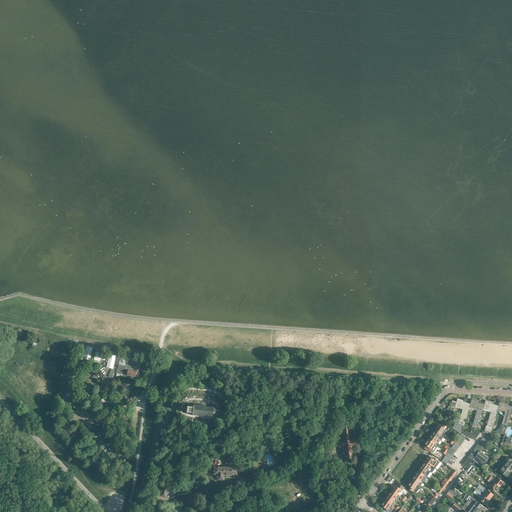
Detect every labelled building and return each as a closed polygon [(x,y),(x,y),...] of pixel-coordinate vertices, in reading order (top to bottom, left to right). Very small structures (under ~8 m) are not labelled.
[(103,376),(100,383),(103,384),(104,382),(110,385),(117,368),(113,367),(115,358),(112,357),(110,364),(108,363),(106,369),(109,370),(110,367),(111,367),(111,369),(107,378),(103,376)] [(137,366),(127,364),(125,370),(118,368),(117,371),(121,372),(121,374),(127,375),(127,376),(131,376),(130,380),(134,380),(135,377),(137,366)] [(245,380),(242,383),(247,389),(251,386),(249,384),(251,382),(249,379),(247,381),(245,380)] [(72,387),(67,385),(62,397),(66,399),(69,389),(71,390),(72,387)] [(351,389),(345,392),(348,397),(354,393),(351,389)] [(470,404),(463,402),(463,400),(457,398),(456,402),(452,401),(451,406),(455,407),(463,409),(458,426),(454,425),(453,429),(460,434),(461,429),(463,430),(464,426),(469,408),(470,404)] [(484,405),(477,403),(477,401),(471,399),(470,404),(469,408),(477,410),(473,425),(472,425),(472,427),(477,429),(483,409),(484,405)] [(484,405),(483,409),(491,411),(487,426),(486,425),(485,431),(491,433),(497,410),(498,406),(491,404),(491,402),(485,400),(484,405)] [(511,409),(511,406),(505,405),(506,403),(500,401),(498,406),(497,410),(506,412),(499,433),(505,435),(511,413),(511,409)] [(187,406),(186,410),(186,413),(192,413),(192,415),(205,416),(205,415),(211,416),(215,414),(216,410),(212,408),(206,407),(193,405),(193,407),(187,406)] [(104,418),(101,422),(110,430),(113,426),(104,418)] [(127,424),(117,418),(115,421),(126,427),(127,424)] [(71,433),(60,422),(57,426),(68,436),(71,433)] [(439,425),(435,430),(443,435),(447,430),(446,430),(448,426),(443,423),(440,426),(439,425)] [(385,424),(381,427),(386,432),(390,429),(385,424)] [(343,447),(345,459),(345,460),(352,459),(351,447),(356,446),(355,440),(349,441),(347,426),(343,426),(345,441),(337,442),(338,448),(343,447)] [(444,436),(443,435),(435,430),(434,432),(433,431),(431,433),(432,434),(440,440),(440,441),(444,436)] [(432,434),(428,439),(436,445),(440,440),(432,434)] [(463,441),(458,438),(455,443),(459,447),(463,441)] [(425,444),(426,445),(424,448),(429,452),(433,446),(436,449),(438,446),(436,445),(428,439),(425,444)] [(477,455),(475,457),(473,460),(480,465),(482,463),(485,465),(490,459),(480,451),(478,453),(477,455)] [(429,456),(425,461),(431,465),(435,468),(440,462),(438,461),(433,458),(433,459),(429,456)] [(507,461),(503,466),(511,472),(511,471),(511,463),(511,464),(511,463),(511,460),(508,458),(506,460),(507,461)] [(431,465),(425,461),(422,466),(430,472),(432,473),(435,468),(431,465)] [(465,470),(469,473),(470,474),(474,468),(469,464),(469,465),(467,467),(465,470)] [(120,474),(109,465),(105,469),(117,479),(120,474)] [(220,467),(213,466),(213,475),(217,475),(217,476),(216,476),(216,478),(217,478),(217,480),(223,480),(223,474),(225,474),(225,475),(227,475),(227,476),(231,476),(231,475),(236,475),(237,467),(230,467),(228,467),(223,467),(223,468),(220,467)] [(422,466),(418,471),(427,477),(430,472),(422,466)] [(511,472),(503,466),(499,471),(507,477),(511,472)] [(448,477),(452,479),(453,478),(454,478),(457,473),(457,472),(454,470),(448,477)] [(427,477),(418,471),(415,476),(421,480),(423,481),(427,477)] [(421,480),(415,476),(411,480),(418,485),(421,480)] [(491,480),(494,482),(500,487),(503,482),(499,478),(497,480),(495,478),(494,478),(493,477),(491,480)] [(408,486),(409,486),(408,488),(413,492),(416,487),(419,489),(421,487),(418,485),(411,480),(408,486)] [(489,482),(489,483),(491,485),(490,487),(496,491),(500,487),(494,482),(491,480),(489,482)] [(395,486),(392,491),(398,495),(403,487),(399,484),(397,487),(395,486)] [(478,490),(490,499),(493,495),(488,490),(487,491),(481,486),(478,490)] [(451,487),(448,492),(454,496),(455,497),(458,493),(451,487)] [(490,499),(478,490),(475,494),(481,499),(480,500),(486,504),(490,499)] [(388,495),(394,500),(398,495),(392,491),(388,495)] [(464,498),(468,501),(481,511),(484,507),(467,494),(464,498)] [(388,495),(385,500),(393,506),(395,504),(393,502),(394,500),(388,495)] [(430,497),(428,500),(425,498),(423,498),(422,500),(426,503),(431,506),(435,500),(437,498),(434,496),(431,495),(430,497)] [(395,507),(393,506),(385,500),(381,505),(387,510),(388,511),(390,511),(393,509),(396,511),(398,510),(395,507)] [(475,511),(479,511),(481,511),(468,501),(465,504),(475,511)] [(460,509),(461,508),(455,503),(452,507),(458,511),(460,509)]
